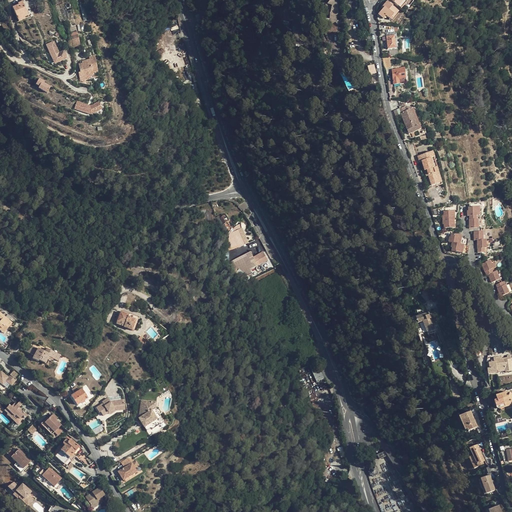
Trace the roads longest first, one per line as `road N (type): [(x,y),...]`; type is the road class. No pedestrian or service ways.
road 1 (residential): [(441,259),(388,114),(368,5)]
road 2 (residential): [(0,156),(62,200),(111,212),(173,208),(245,189)]
road 3 (residential): [(511,507),(441,259)]
road 4 (residential): [(127,511),(54,395),(0,350)]
road 5 (secondary): [(245,189),(333,367)]
road 6 (secondary): [(186,19),(245,189)]
